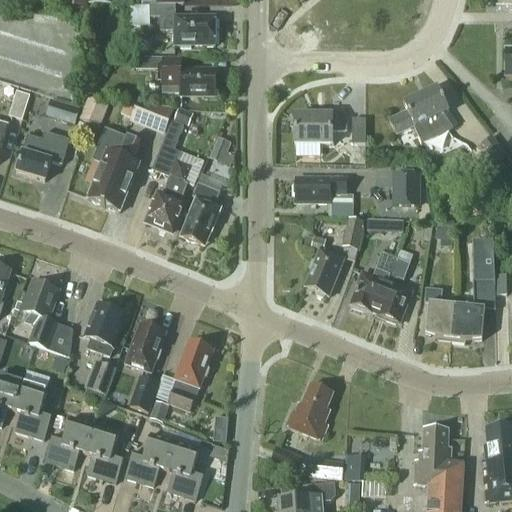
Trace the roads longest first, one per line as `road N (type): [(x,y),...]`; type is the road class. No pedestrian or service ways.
road 1 (residential): [(256,322),(0,225)]
road 2 (residential): [(511,390),(464,394),(411,385),(256,322)]
road 3 (residential): [(256,322),(257,61)]
road 4 (residential): [(257,61),(391,63),(429,43),(445,0)]
road 5 (residential): [(236,511),(256,322)]
